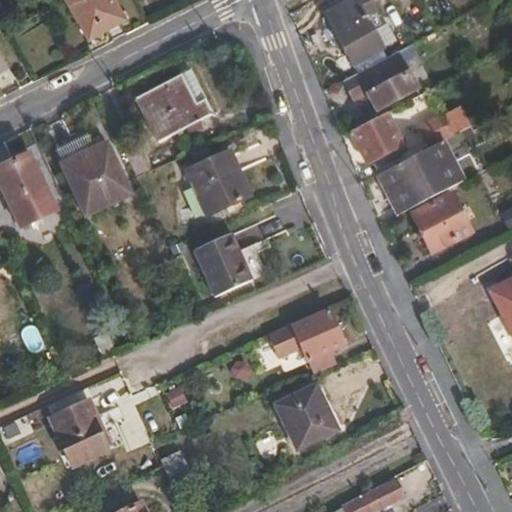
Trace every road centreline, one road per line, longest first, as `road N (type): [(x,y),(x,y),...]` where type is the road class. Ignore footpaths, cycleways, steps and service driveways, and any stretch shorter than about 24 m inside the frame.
road 1 (residential): [(264,0),(361,276),(477,511)]
road 2 (unknown): [(361,276),(0,427)]
road 3 (residential): [(245,0),(0,126)]
